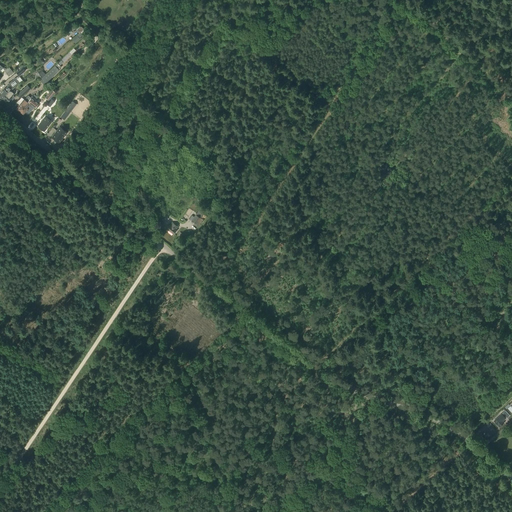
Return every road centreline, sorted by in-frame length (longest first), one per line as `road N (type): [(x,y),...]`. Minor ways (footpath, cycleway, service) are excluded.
road 1 (unclassified): [(511,476),(443,420),(356,392),(313,364),(0,108)]
road 2 (track): [(393,0),(254,219),(366,311)]
road 3 (track): [(0,485),(163,244)]
road 4 (track): [(511,170),(313,364)]
road 5 (track): [(478,61),(310,265)]
road 6 (track): [(106,194),(230,18),(225,0)]
road 7 (track): [(243,322),(173,389),(211,480),(211,511)]
road 8 (track): [(243,511),(272,391),(247,339),(249,316)]
road 9 (track): [(459,221),(323,110)]
road 10 (track): [(511,90),(408,0)]
road 11 (track): [(398,280),(511,331)]
